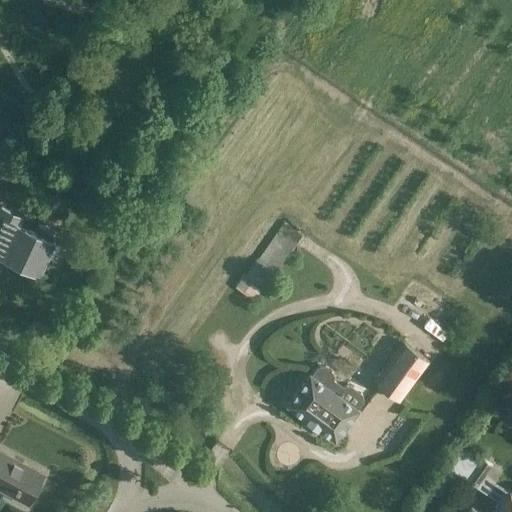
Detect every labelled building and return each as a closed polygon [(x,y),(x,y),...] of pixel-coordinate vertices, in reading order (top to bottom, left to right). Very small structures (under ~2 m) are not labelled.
[(13,268),(27,274),(30,269),(37,273),(46,256),(55,260),(66,237),(37,223),(33,231),(7,218),(11,211),(0,206),(0,255),(15,263),(13,268)] [(398,400),(427,360),(401,341),(372,382),(398,400)] [(317,428),(334,441),(357,409),(338,396),(344,388),(333,379),(334,376),(332,372),(325,367),(321,366),(316,368),(311,375),(308,374),(285,405),(305,419),(304,420),(316,429),(317,428)] [(511,511),(511,494),(510,493),(509,494),(485,476),(493,465),(463,445),(430,493),(448,505),(466,480),(502,505),(496,511),(480,511),(472,506),(468,511),(511,511)] [(0,488),(28,503),(43,474),(0,451),(0,488)]
